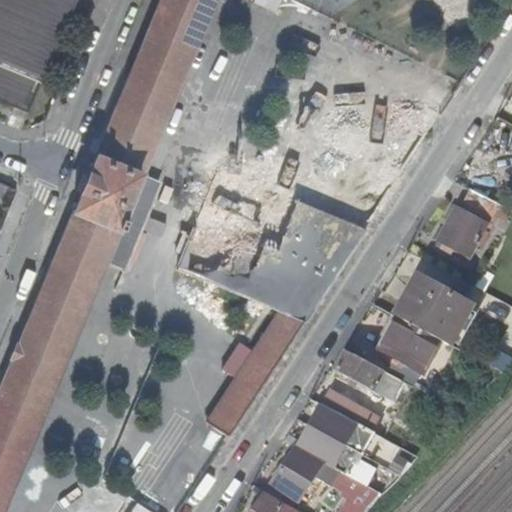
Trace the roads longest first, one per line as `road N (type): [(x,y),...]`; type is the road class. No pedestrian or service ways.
road 1 (residential): [(511,48),(208,511)]
road 2 (residential): [(131,0),(61,171)]
road 3 (residential): [(61,171),(0,317)]
